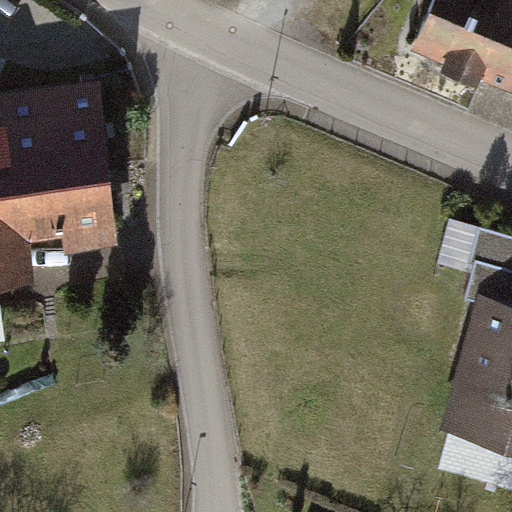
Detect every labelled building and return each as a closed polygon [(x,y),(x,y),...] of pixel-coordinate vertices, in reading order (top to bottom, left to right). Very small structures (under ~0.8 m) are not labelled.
[(511,0),(429,0),(415,40),(511,75),(511,0)] [(12,176),(109,167),(102,83),(5,92),(8,123),(12,176)] [(12,176),(8,123),(0,124),(0,277),(21,275),(18,236),(12,176)] [(109,167),(12,176),(18,236),(115,227),(109,167)] [(511,300),(487,294),(453,416),(511,432),(511,300)] [(12,309),(0,309),(0,342),(15,342),(12,309)]
